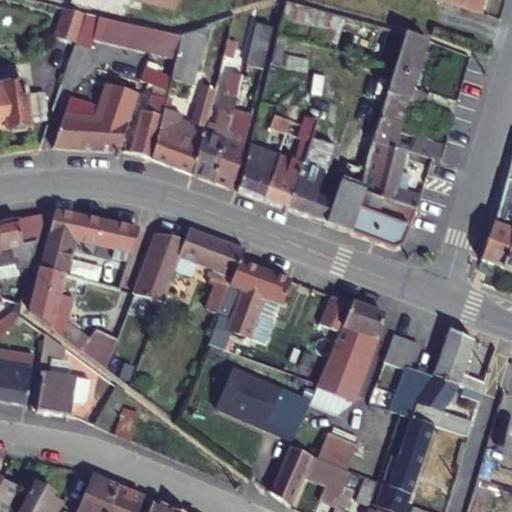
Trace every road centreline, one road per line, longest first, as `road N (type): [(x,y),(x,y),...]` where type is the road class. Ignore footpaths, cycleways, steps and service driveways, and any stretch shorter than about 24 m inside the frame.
road 1 (tertiary): [(441,298),(165,197),(107,185),(0,189)]
road 2 (residential): [(241,511),(91,448),(0,430)]
road 3 (residential): [(511,64),(441,298)]
